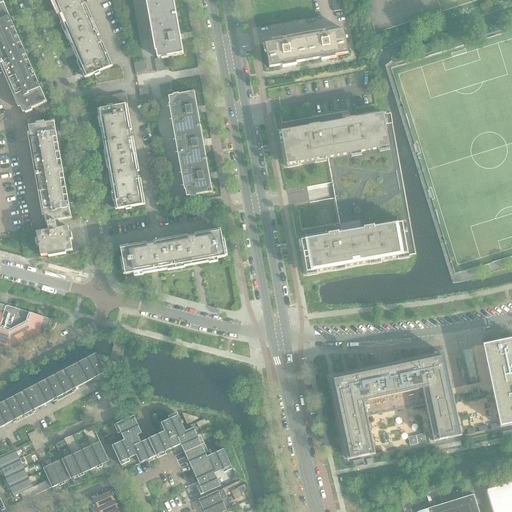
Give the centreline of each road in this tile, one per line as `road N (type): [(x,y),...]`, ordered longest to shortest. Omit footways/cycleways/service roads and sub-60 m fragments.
road 1 (tertiary): [(286,336),(226,0)]
road 2 (tertiary): [(211,0),(273,335)]
road 3 (residential): [(100,294),(98,237),(69,102),(24,0)]
road 4 (residential): [(511,314),(416,333),(286,336)]
road 5 (tertiary): [(273,335),(312,511)]
road 6 (tertiary): [(321,511),(286,336)]
road 7 (residential): [(256,332),(106,299)]
road 8 (residential): [(0,379),(101,320),(106,299)]
